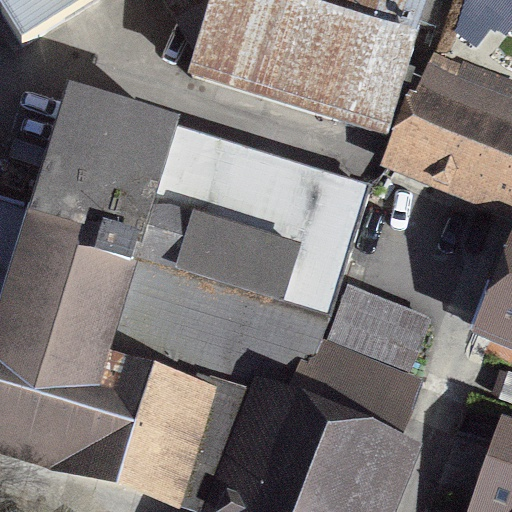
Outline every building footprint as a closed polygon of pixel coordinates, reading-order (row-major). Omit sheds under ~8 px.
[(0,0),(0,12),(22,47),(97,0),(0,0)] [(409,0),(215,0),(190,77),(218,86),(214,101),(260,116),(265,100),(387,137),(424,4),(409,0)] [(395,155),(511,202),(511,114),(426,80),(395,155)] [(316,345),(319,346),(331,319),(369,194),(71,103),(37,218),(21,213),(22,208),(0,201),(0,446),(175,499),(186,465),(228,478),(229,475),(260,485),(316,345)] [(511,342),(511,281),(491,334),(511,342)] [(428,323),(347,292),(328,341),(409,372),(428,323)] [(229,475),(228,478),(215,511),(368,511),(419,386),(322,347),(319,346),(316,345),(260,485),(229,475)] [(511,511),(511,437),(507,436),(480,511),(511,511)]
